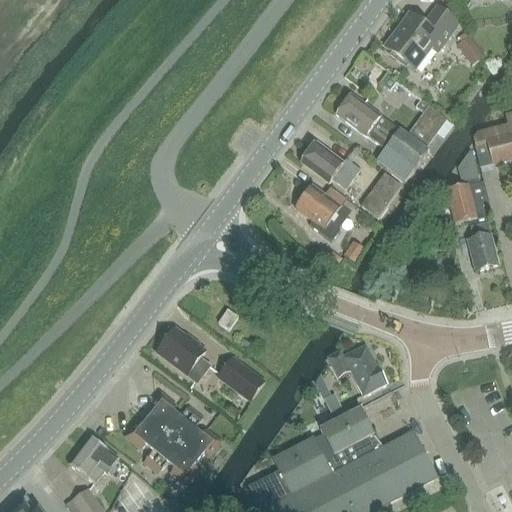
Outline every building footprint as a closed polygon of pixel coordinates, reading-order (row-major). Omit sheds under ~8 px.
[(436,54),(458,25),(437,9),(429,20),(434,23),(428,31),(410,17),(385,50),(414,72),(431,50),(436,54)] [(350,97),(335,117),(366,140),(366,139),(376,146),(385,153),(376,164),(404,185),(413,173),(414,174),(428,154),(424,151),(410,141),(399,133),(399,134),(380,120),(381,119),(350,97)] [(410,141),(424,151),(446,122),(431,112),(432,111),(421,102),(415,110),(426,118),(410,141)] [(473,142),(476,153),(475,153),(479,171),(511,162),(511,115),(505,117),(507,127),(477,136),(473,142)] [(345,192),(357,176),(315,145),(300,165),(329,187),(332,183),(345,192)] [(490,215),(483,185),(479,186),(472,156),(469,154),(457,171),(462,190),(446,194),(454,227),(468,223),(473,242),(466,243),(474,274),(498,269),(490,237),(485,217),(490,215)] [(377,221),(401,189),(384,177),(360,209),(377,221)] [(330,191),(324,198),(312,189),(295,212),(313,224),(309,229),(330,244),(338,233),(330,225),(341,210),(347,204),(330,191)] [(436,236),(446,222),(430,210),(420,224),(436,236)] [(363,252),(353,244),(344,257),(355,264),(363,252)] [(227,313),(218,326),(228,333),(237,320),(227,313)] [(175,332),(172,335),(171,334),(163,344),(165,346),(157,357),(196,386),(209,369),(199,362),(205,355),(197,349),(197,347),(195,347),(187,342),(187,339),(185,340),(175,332)] [(339,354),(327,361),(338,382),(350,376),(363,400),(387,388),(377,369),(376,370),(365,349),(343,361),(339,354)] [(250,405),(264,386),(232,362),(218,381),(250,405)] [(173,443),(196,415),(188,410),(180,420),(172,414),(175,410),(161,398),(149,413),(153,416),(148,422),(173,443)] [(284,502),(373,456),(366,442),(373,439),(360,414),(341,424),(338,418),(318,428),(323,437),(273,463),(279,475),(272,479),(284,502)] [(173,443),(199,464),(204,457),(208,461),(219,446),(205,434),(202,438),(194,432),(203,421),(196,415),(173,443)] [(143,465),(150,471),(173,443),(148,422),(142,429),(138,426),(127,440),(141,452),(144,448),(152,454),(143,465)] [(284,502),(272,479),(248,491),(256,505),(242,511),(377,511),(437,481),(412,436),(373,456),(284,502)] [(110,473),(119,462),(90,440),(69,468),(94,487),(106,470),(110,473)] [(193,470),(199,464),(173,443),(150,471),(158,477),(166,466),(174,472),(171,476),(185,488),(197,473),(193,470)] [(99,511),(87,494),(73,504),(78,511),(99,511)] [(34,511),(25,499),(11,511),(34,511)]
